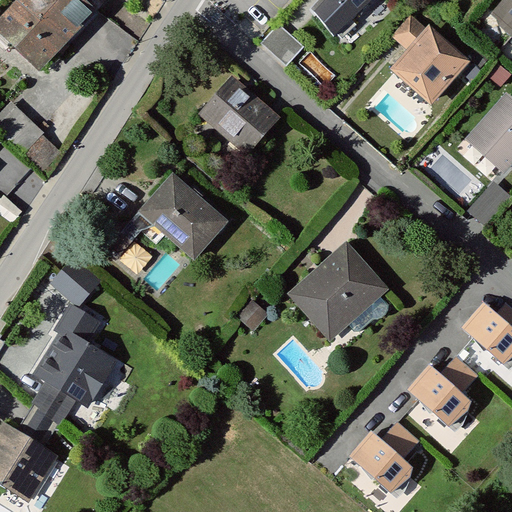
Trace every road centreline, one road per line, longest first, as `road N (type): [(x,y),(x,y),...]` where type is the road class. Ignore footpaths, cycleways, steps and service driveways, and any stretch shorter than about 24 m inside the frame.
road 1 (residential): [(186,2),(511,280)]
road 2 (residential): [(186,2),(0,289)]
